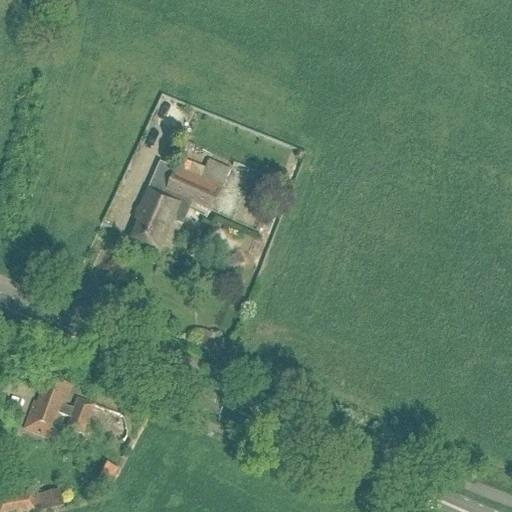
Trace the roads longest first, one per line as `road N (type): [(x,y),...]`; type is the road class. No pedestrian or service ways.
road 1 (secondary): [(459,511),(18,314)]
road 2 (residential): [(408,40),(309,266),(317,280),(511,361)]
